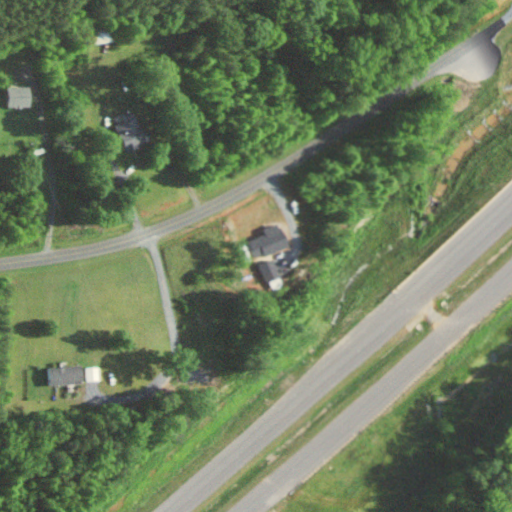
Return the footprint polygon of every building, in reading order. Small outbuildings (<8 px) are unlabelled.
[(25,87),(3,87),(3,107),(26,107),(25,87)] [(112,125),(121,151),(148,142),(145,133),(139,135),(132,112),(121,116),(123,121),(112,125)] [(257,229),(259,234),(244,241),(252,258),(281,245),(271,223),(257,229)] [(256,264),(262,282),(276,277),(270,259),(256,264)] [(44,366),(44,384),(79,383),(78,365),(44,366)] [(84,380),(97,379),(96,366),(83,367),(84,380)]
